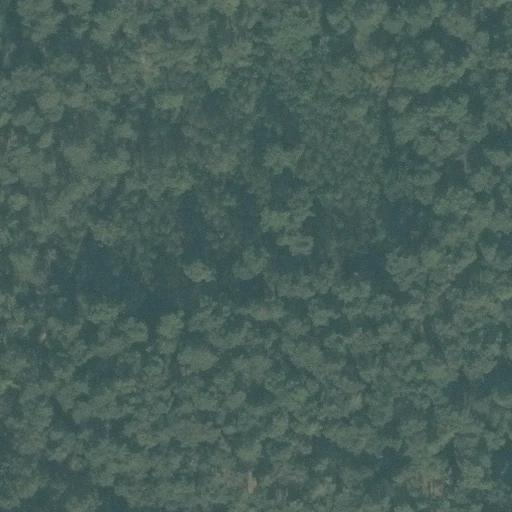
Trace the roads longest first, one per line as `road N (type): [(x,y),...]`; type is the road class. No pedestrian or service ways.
road 1 (track): [(0,423),(158,75),(110,0)]
road 2 (track): [(0,441),(155,511)]
